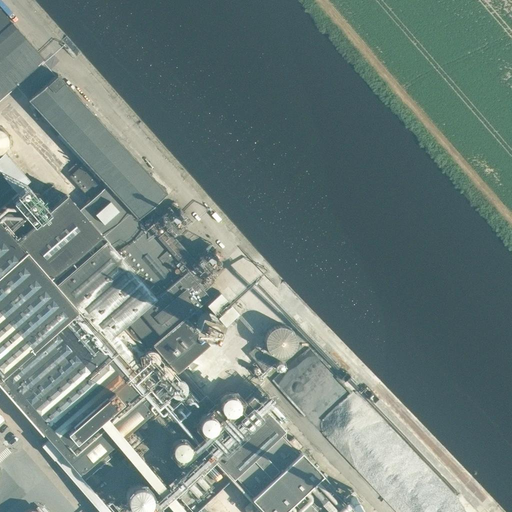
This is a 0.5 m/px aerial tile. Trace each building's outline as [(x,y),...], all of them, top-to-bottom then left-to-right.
[(0,98),(37,66),(44,59),(0,9),(0,98)] [(57,73),(49,80),(29,100),(85,161),(69,176),(90,199),(80,208),(68,195),(42,217),(0,168),(0,384),(42,432),(44,431),(79,471),(158,402),(150,394),(208,343),(185,316),(209,296),(203,289),(213,281),(210,276),(222,266),(214,256),(217,253),(171,201),(144,224),(139,218),(167,192),(57,73)] [(0,149),(14,149),(14,127),(0,127),(0,149)] [(288,354),(291,352),(293,350),(294,348),(296,343),(296,339),(295,335),(293,332),(290,329),(286,326),(282,325),(278,325),(273,326),(270,329),(267,333),(265,336),(265,342),(266,346),(268,350),(270,353),(274,355),(278,356),(284,356),(288,354)] [(228,334),(225,326),(217,328),(220,337),(228,334)] [(318,379),(322,385),(307,394),(316,410),(331,402),(322,386),(329,381),(326,375),(318,379)] [(218,402),(219,407),(222,411),(228,413),(234,411),(238,408),(240,402),(238,396),(234,393),(229,391),(223,393),(219,396),(218,402)] [(353,511),(279,433),(284,428),(252,395),(201,443),(265,511),(353,511)] [(335,449),(355,432),(333,408),(318,421),(323,428),(319,431),(335,449)] [(196,421),(198,427),(201,431),(207,433),(213,431),(217,427),(218,422),(217,416),(213,412),(208,411),(202,412),(198,416),(196,421)] [(358,471),(385,499),(402,500),(404,501),(406,499),(414,499),(413,492),(417,492),(419,491),(430,481),(428,474),(413,459),(412,455),(408,455),(407,450),(412,450),(412,446),(403,446),(400,449),(398,442),(388,444),(388,449),(394,450),(389,454),(366,431),(358,431),(357,460),(358,462),(358,471)] [(187,450),(187,448),(187,445),(186,443),(185,441),(184,439),(181,437),(178,436),(177,436),(175,436),(172,436),(170,437),(168,439),(166,441),(165,442),(164,444),(164,447),(165,451),(165,453),(167,456),(171,458),(175,459),(177,459),(179,459),(181,458),(183,456),(185,454),(186,452),(187,450)] [(142,441),(121,460),(127,467),(148,448),(142,441)] [(106,467),(116,479),(123,472),(113,461),(106,467)]
